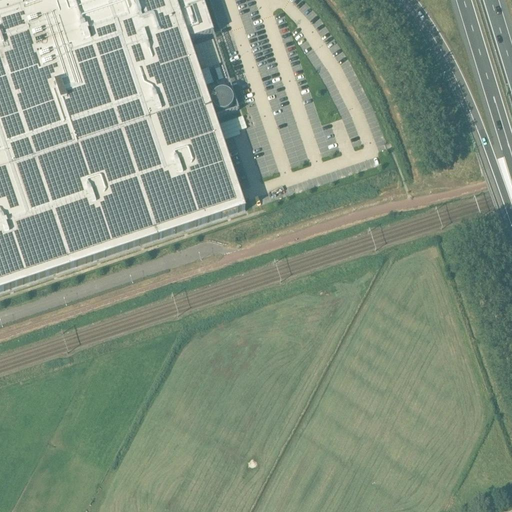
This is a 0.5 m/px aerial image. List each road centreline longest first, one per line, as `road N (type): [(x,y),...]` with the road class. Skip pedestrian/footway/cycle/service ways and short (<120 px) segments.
road 1 (motorway): [(409,0),(459,82),(511,216)]
road 2 (unclassified): [(222,249),(0,317)]
road 3 (motorway): [(461,0),(511,154)]
